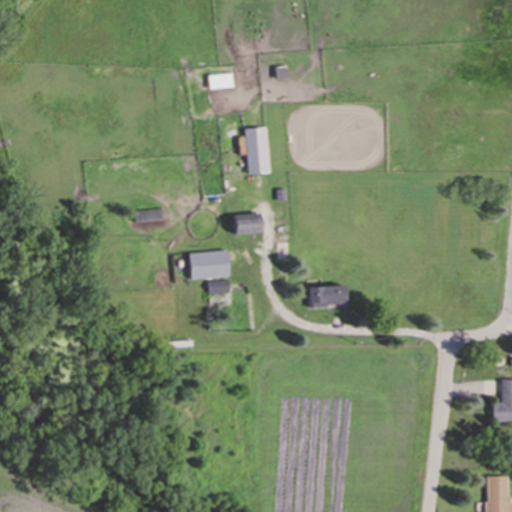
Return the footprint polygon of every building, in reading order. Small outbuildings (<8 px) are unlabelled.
[(232,91),(231,77),(209,77),(209,91),(232,91)] [(270,175),(266,129),(244,131),(247,176),(270,175)] [(236,236),(263,236),(263,221),(236,221),(236,236)] [(228,253),(189,255),(191,281),(230,278),(228,253)] [(309,288),(309,307),(348,307),(348,288),(309,288)] [(511,381),(501,381),(501,405),(493,405),(493,423),(511,422),(511,381)] [(510,511),(510,478),(486,478),(486,511),(510,511)]
